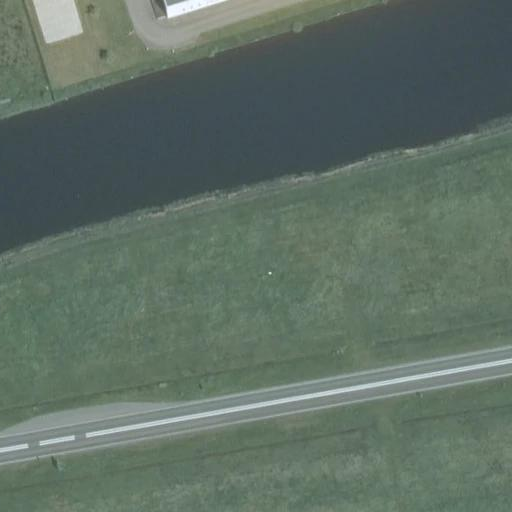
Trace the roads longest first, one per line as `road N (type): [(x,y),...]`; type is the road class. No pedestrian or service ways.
road 1 (primary): [(0,450),(511,361)]
road 2 (unknown): [(133,0),(147,28),(167,34),(293,0)]
